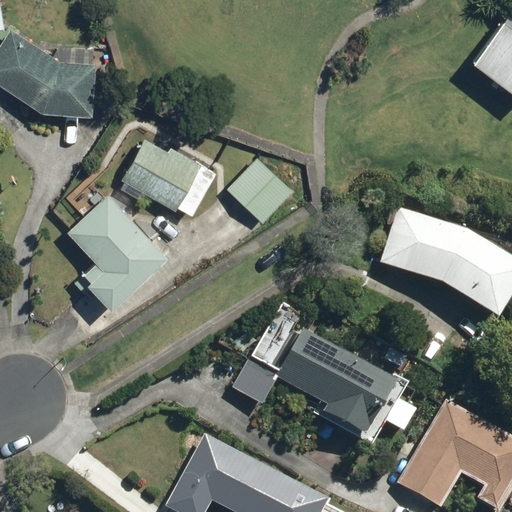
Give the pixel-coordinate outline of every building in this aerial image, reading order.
[(511,29),(498,19),(470,60),(511,88),(511,29)] [(56,60),(7,28),(0,38),(0,86),(40,113),(88,116),(91,62),(56,60)] [(142,135),(119,176),(173,206),(174,203),(189,211),(212,170),(168,145),(166,149),(142,135)] [(255,154),(225,187),(260,218),(290,186),(255,154)] [(105,190),(65,228),(101,266),(85,282),(108,306),(164,252),(105,190)] [(395,209),(377,265),(437,284),(496,319),(511,292),(511,261),(464,231),(395,209)] [(301,330),(273,377),(324,406),(320,412),(360,435),(391,382),(301,330)] [(511,439),(444,400),(395,484),(439,508),(459,474),(481,486),(473,500),(494,511),(511,481),(511,439)] [(202,435),(162,507),(171,511),(203,511),(209,501),(229,511),(309,511),(318,497),(202,435)]
